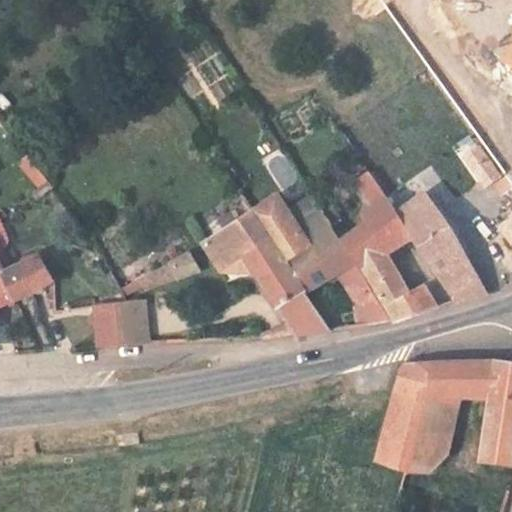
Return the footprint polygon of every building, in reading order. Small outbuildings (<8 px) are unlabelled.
[(511,42),(498,59),(511,71),(511,42)] [(265,162),(283,192),(302,181),(284,151),(265,162)] [(499,176),(484,155),(475,162),(489,182),(499,176)] [(367,200),(381,193),(369,171),(355,179),(367,200)] [(390,202),(416,237),(457,303),(488,285),(421,182),(390,202)] [(511,191),(483,214),(491,226),(499,221),(504,228),(511,223),(511,191)] [(254,219),(306,299),(333,282),(362,329),(394,320),(337,234),(319,205),(299,217),(286,200),(254,219)] [(384,255),(416,237),(390,202),(337,234),(394,320),(432,310),(414,280),(401,286),(384,255)] [(306,299),(254,219),(201,248),(216,270),(221,272),(251,275),(290,337),(328,334),(306,299)] [(194,267),(185,251),(130,281),(138,294),(194,267)] [(7,272),(17,301),(59,285),(49,258),(7,272)] [(0,307),(17,301),(7,272),(0,274),(0,307)] [(149,306),(119,307),(122,342),(153,340),(149,306)] [(122,342),(119,307),(95,308),(98,343),(122,342)] [(438,463),(443,447),(457,400),(485,400),(477,452),(511,459),(511,456),(511,366),(480,364),(408,368),(376,464),(403,475),(423,475),(438,463)]
